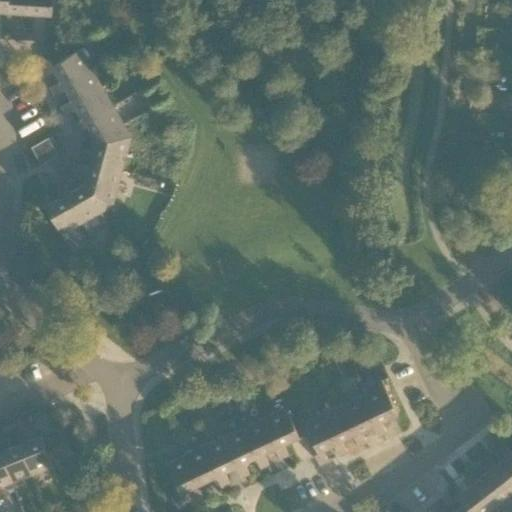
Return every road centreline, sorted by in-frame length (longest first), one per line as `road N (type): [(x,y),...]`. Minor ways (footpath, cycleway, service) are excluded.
road 1 (residential): [(114,388),(254,314),(285,307),(401,322)]
road 2 (residential): [(339,511),(445,445),(451,432),(401,322)]
road 3 (residential): [(91,361),(19,302),(0,262)]
road 4 (residential): [(401,322),(511,255)]
road 5 (residential): [(128,511),(114,388)]
